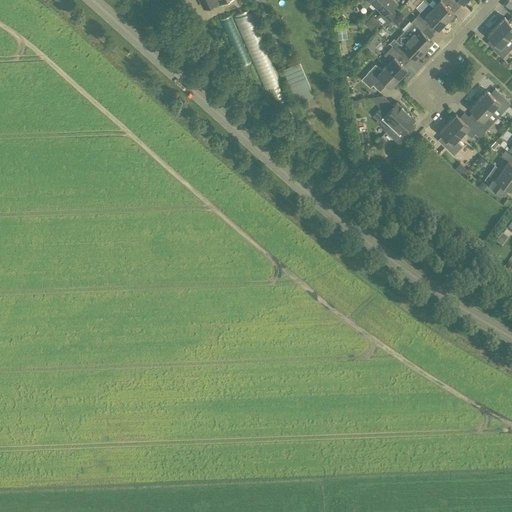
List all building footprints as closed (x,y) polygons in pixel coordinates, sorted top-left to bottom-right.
[(376,6),(381,0),(357,0),(366,8),(368,5),(372,9),(376,6)] [(386,22),(390,18),(394,14),(399,8),(394,4),(397,1),(396,0),(381,0),(376,6),(380,10),(378,13),(376,11),(370,16),(370,21),(375,25),(379,21),(383,25),(386,22)] [(444,3),(446,0),(430,0),(428,3),(446,20),(454,12),(444,3)] [(438,28),(446,20),(428,3),(415,16),(424,24),(429,19),(438,28)] [(399,14),(405,18),(412,10),(407,5),(399,14)] [(200,35),(206,25),(190,15),(184,25),(200,35)] [(495,26),(511,41),(511,15),(507,20),(504,16),(495,26)] [(426,26),(424,24),(415,16),(411,21),(411,22),(403,30),(424,50),(433,41),(422,31),(426,26)] [(510,49),(511,47),(511,41),(495,26),(487,34),(491,37),(486,42),(502,57),(510,49)] [(403,30),(395,39),(394,38),(389,42),(392,45),(401,54),(405,49),(416,59),(424,50),(403,30)] [(398,77),(407,68),(396,58),(401,54),(392,45),(383,54),(390,60),(385,65),(398,77)] [(299,62),(283,69),(297,101),(313,94),(299,62)] [(390,86),(398,77),(385,65),(381,69),(375,63),(366,73),(374,80),(379,75),(390,86)] [(501,94),(497,99),(487,89),(478,98),(496,115),(500,111),(502,112),(511,103),(501,94)] [(496,115),(478,98),(470,107),(480,117),(475,122),(480,127),(484,131),(493,121),(492,120),(496,115)] [(292,101),(282,105),(287,118),(297,114),(292,101)] [(405,110),(406,110),(397,101),(386,112),(380,107),(372,115),(377,119),(375,121),(386,131),(392,124),(396,120),(401,114),(405,110)] [(507,124),(511,128),(511,104),(498,121),(504,127),(507,124)] [(415,118),(406,110),(405,110),(401,114),(396,120),(392,124),(386,131),(399,144),(409,133),(404,129),(415,118)] [(480,127),(475,122),(471,118),(466,123),(456,113),(447,122),(460,135),(465,130),(471,136),(480,127)] [(456,139),(460,135),(447,122),(439,131),(442,134),(437,139),(453,155),(463,145),(456,139)] [(501,169),(511,176),(511,154),(505,150),(501,155),(503,157),(501,160),(501,162),(505,164),(501,169)] [(511,176),(501,169),(494,164),(484,179),(499,189),(503,184),(511,189),(511,187),(511,176)]
